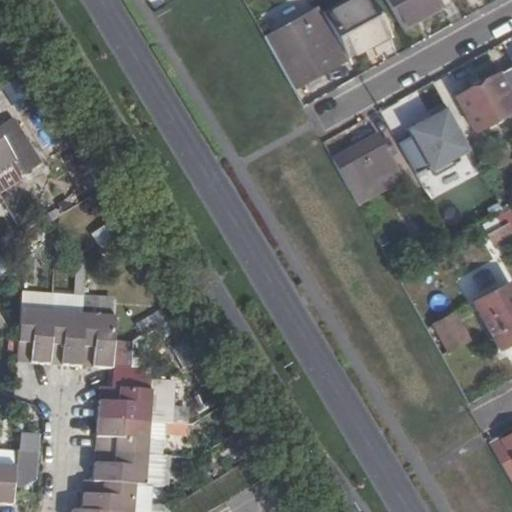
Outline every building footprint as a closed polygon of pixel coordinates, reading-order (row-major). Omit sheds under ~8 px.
[(369,0),(351,0),(323,16),(346,59),(389,35),(369,0)] [(434,0),(385,0),(401,29),(439,7),(434,0)] [(316,9),(264,38),(293,90),(344,61),(316,9)] [(511,67),(499,74),(497,72),(455,96),(474,130),(511,109),(511,67)] [(448,107),(409,129),(413,136),(431,168),(433,171),(471,150),(448,107)] [(360,184),(366,196),(402,176),(378,133),(331,158),(348,190),(360,184)] [(431,168),(413,136),(400,143),(418,176),(431,168)] [(0,170),(13,162),(0,143),(0,170)] [(511,237),(505,224),(487,234),(495,247),(511,237)] [(389,256),(397,271),(407,266),(399,251),(389,256)] [(511,339),(511,290),(507,282),(472,301),(497,347),(511,339)] [(113,315),(114,298),(83,296),(82,313),(113,315)] [(455,313),(436,324),(450,348),(469,338),(455,313)] [(51,324),(19,321),(18,335),(16,366),(48,368),(51,324)] [(82,326),(51,324),(48,368),(78,370),(82,326)] [(114,329),(82,326),(78,370),(111,373),(114,329)] [(167,428),(169,397),(100,392),(98,422),(148,426),(165,428),(167,428)] [(148,426),(98,422),(95,454),(146,458),(148,426)] [(163,459),(165,428),(148,426),(146,458),(163,459)] [(511,434),(499,441),(498,439),(488,444),(511,488),(511,434)] [(236,453),(241,462),(254,454),(250,446),(236,453)] [(15,456),(0,454),(0,470),(14,472),(15,456)] [(143,489),(146,458),(95,454),(93,486),(133,488),(143,489)] [(143,489),(161,490),(163,459),(146,458),(143,489)] [(0,508),(11,509),(13,491),(14,472),(0,470),(0,508)] [(131,511),(133,488),(93,486),(82,485),(80,511),(131,511)]
